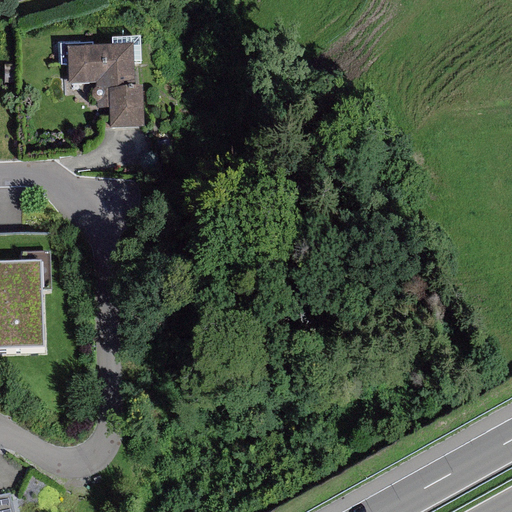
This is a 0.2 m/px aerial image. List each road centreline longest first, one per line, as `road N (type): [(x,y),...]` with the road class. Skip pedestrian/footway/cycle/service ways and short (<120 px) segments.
road 1 (residential): [(0,176),(31,175),(63,194),(94,234),(107,286),(111,435),(94,459),(72,466),(0,442)]
road 2 (motorway): [(511,440),(383,511)]
